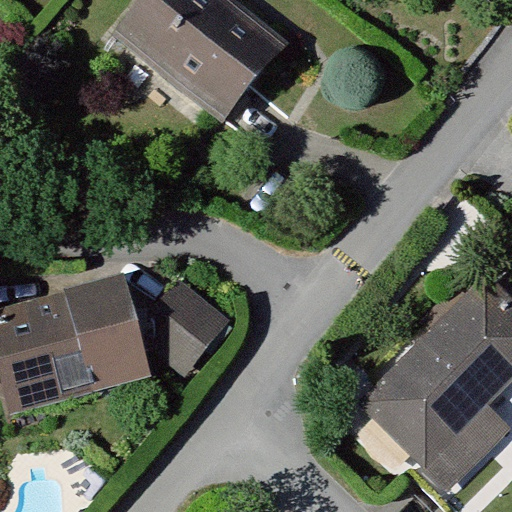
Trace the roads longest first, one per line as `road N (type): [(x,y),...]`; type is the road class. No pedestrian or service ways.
road 1 (residential): [(0,238),(202,237),(243,255),(312,312)]
road 2 (residential): [(511,64),(312,312)]
road 3 (residential): [(336,511),(227,416)]
road 4 (residential): [(312,312),(227,416)]
road 5 (residential): [(227,416),(148,511)]
